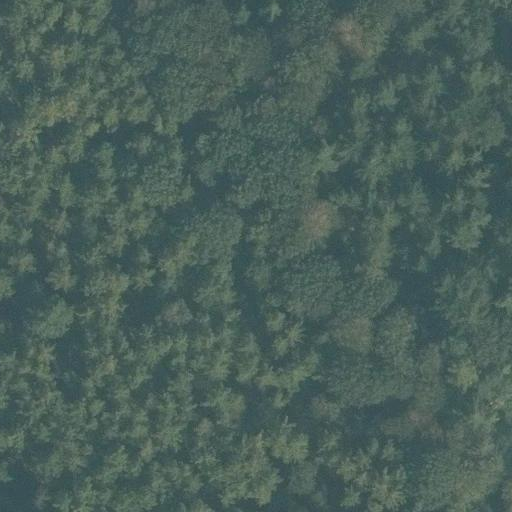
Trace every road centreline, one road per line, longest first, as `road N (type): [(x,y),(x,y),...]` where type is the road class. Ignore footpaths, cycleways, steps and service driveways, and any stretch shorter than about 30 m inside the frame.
road 1 (track): [(144,0),(275,209),(490,511)]
road 2 (track): [(380,0),(216,117)]
